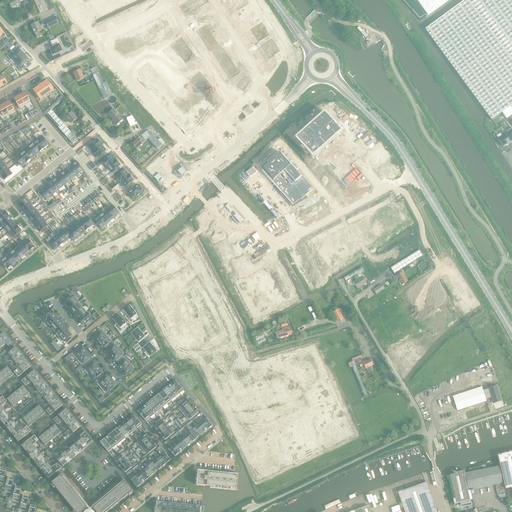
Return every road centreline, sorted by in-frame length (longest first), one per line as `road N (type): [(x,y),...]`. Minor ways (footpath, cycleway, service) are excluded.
road 1 (secondary): [(353,97),(401,151),(504,319)]
road 2 (residential): [(406,391),(462,364),(408,265),(394,263),(353,195)]
road 3 (residential): [(266,240),(347,420)]
road 4 (unclassified): [(425,434),(249,511)]
road 5 (unknown): [(503,260),(507,253),(413,104)]
road 6 (residential): [(114,146),(0,16)]
road 7 (unclassified): [(0,293),(154,218)]
road 8 (residential): [(331,259),(405,389)]
road 9 (residential): [(95,40),(183,141)]
road 10 (residential): [(241,103),(260,78),(213,0)]
road 11 (residential): [(169,5),(241,103)]
